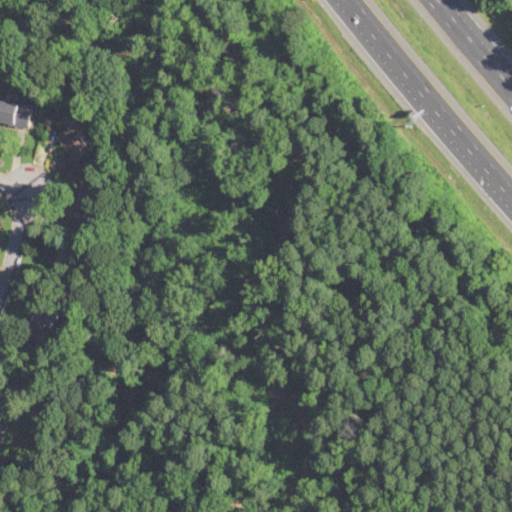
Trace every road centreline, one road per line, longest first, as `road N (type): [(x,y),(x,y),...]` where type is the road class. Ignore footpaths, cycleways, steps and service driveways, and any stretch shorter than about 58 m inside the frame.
road 1 (motorway): [(341,0),(511,201)]
road 2 (residential): [(0,181),(21,216),(0,292)]
road 3 (motorway): [(511,92),(435,0)]
